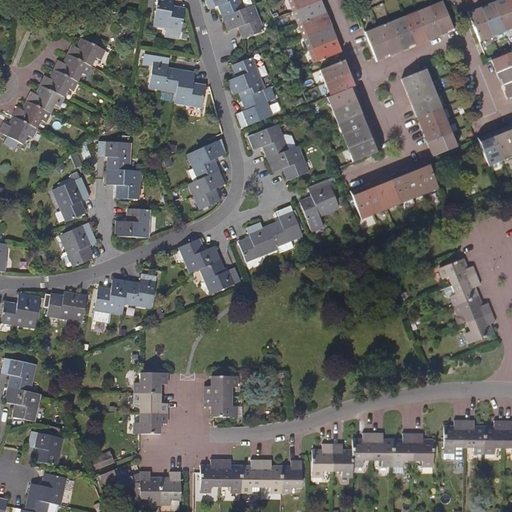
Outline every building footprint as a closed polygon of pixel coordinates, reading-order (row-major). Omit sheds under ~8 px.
[(172,8),(172,0),(158,0),(153,26),(180,31),(184,11),(183,10),(172,8)] [(237,0),(204,0),(208,10),(218,7),(222,18),(242,11),(237,0)] [(286,0),(292,12),(320,1),(320,0),(286,0)] [(507,36),(511,34),(511,11),(507,0),(498,0),(494,2),(506,32),(507,36)] [(292,12),(297,25),(326,13),(320,1),(292,12)] [(442,1),(429,6),(441,36),(454,31),(442,1)] [(493,37),(506,32),(494,2),(481,7),(493,37)] [(429,6),(416,11),(428,41),(441,36),(429,6)] [(480,42),(493,37),(481,7),(468,12),(469,15),(480,42)] [(261,33),(251,8),(242,11),(222,18),(228,33),(238,29),(242,41),(261,33)] [(416,11),(403,17),(415,46),(428,41),(416,11)] [(297,25),(302,38),(331,26),(326,13),(297,25)] [(403,17),(391,22),(403,51),(415,46),(403,17)] [(391,22),(378,27),(390,57),(403,51),(391,22)] [(302,38),(308,50),(336,39),(331,26),(302,38)] [(378,27),(365,32),(377,62),(390,57),(378,27)] [(308,50),(313,64),(338,54),(342,52),(336,39),(308,50)] [(76,48),(71,46),(67,54),(91,65),(95,57),(100,59),(104,51),(80,40),(76,48)] [(511,66),(511,51),(501,56),(491,60),(496,73),(511,66)] [(53,69),(53,71),(77,82),(81,73),(86,75),(91,65),(67,54),(62,63),(57,61),(53,69)] [(145,57),(144,64),(152,66),(152,68),(149,88),(176,93),(180,72),(167,70),(168,59),(154,57),(153,59),(145,57)] [(236,77),(227,80),(232,95),(238,93),(240,99),(260,91),(263,90),(250,58),(232,65),(236,77)] [(320,70),(325,83),(353,72),(349,59),(341,62),(320,70)] [(511,81),(511,66),(496,73),(501,85),(511,81)] [(431,82),(426,69),(401,79),(406,92),(431,82)] [(49,79),(44,76),(40,85),(64,96),(67,89),(72,91),(77,82),(53,71),(49,79)] [(194,75),(180,72),(176,93),(175,103),(202,108),(205,87),(192,85),(194,75)] [(325,83),(330,96),(355,86),(359,85),(353,72),(325,83)] [(511,81),(501,85),(507,99),(511,97),(511,81)] [(436,95),(431,82),(406,92),(411,105),(436,95)] [(25,100),(25,101),(49,113),(54,104),(58,107),(62,98),(39,86),(35,95),(30,92),(25,100)] [(327,97),(332,110),(360,99),(355,86),(330,96),(327,97)] [(270,117),(260,91),(240,99),(245,111),(236,114),(241,128),(270,117)] [(441,108),(436,95),(411,105),(417,118),(441,108)] [(332,110),(337,123),(366,112),(360,99),(332,110)] [(17,109),(13,118),(36,129),(41,120),(45,122),(49,113),(25,101),(21,110),(17,109)] [(446,121),(441,108),(417,118),(422,131),(446,121)] [(337,123),(342,136),(371,124),(366,112),(337,123)] [(8,126),(2,123),(0,128),(0,133),(23,145),(27,135),(32,138),(36,129),(13,118),(8,126)] [(451,133),(446,121),(422,131),(427,143),(451,133)] [(511,149),(511,123),(503,127),(511,149)] [(342,136),(347,149),(376,137),(371,124),(342,136)] [(262,147),(267,159),(286,151),(275,125),(247,137),(253,151),(262,147)] [(502,161),(511,157),(511,149),(503,127),(491,133),(502,161)] [(457,147),(451,133),(427,143),(432,157),(457,147)] [(489,167),(502,161),(491,133),(477,138),(489,167)] [(347,149),(352,162),(381,150),(376,137),(347,149)] [(187,153),(198,180),(217,173),(212,160),(226,155),(220,140),(187,153)] [(107,156),(107,168),(130,170),(130,142),(100,141),(99,156),(107,156)] [(307,173),(296,148),(286,151),(267,159),(272,173),(283,170),(287,181),(307,173)] [(426,194),(439,189),(427,160),(414,166),(426,194)] [(413,200),(426,194),(414,166),(401,171),(413,200)] [(138,198),(140,171),(130,170),(107,168),(107,184),(117,185),(116,197),(138,198)] [(400,205),(413,200),(401,171),(389,176),(400,205)] [(223,185),(217,173),(198,180),(188,185),(198,209),(218,201),(213,189),(223,185)] [(387,210),(400,205),(389,176),(376,181),(387,210)] [(67,220),(85,213),(80,201),(89,196),(80,177),(53,190),(67,220)] [(310,198),(299,203),(306,221),(307,222),(310,229),(324,224),(320,215),(338,208),(327,180),(306,188),(310,198)] [(375,215),(387,210),(376,181),(363,186),(375,215)] [(361,220),(375,215),(363,186),(350,192),(361,220)] [(280,224),(269,228),(277,250),(279,253),(294,247),(290,240),(302,235),(300,230),(302,229),(295,211),(292,212),(290,206),(276,212),(280,224)] [(117,221),(116,236),(148,237),(149,209),(128,208),(128,221),(117,221)] [(64,265),(68,267),(74,265),(74,266),(92,258),(87,246),(95,242),(87,223),(60,234),(68,252),(64,254),(62,259),(64,265)] [(246,262),(277,250),(269,228),(262,231),(260,224),(245,229),(248,236),(249,239),(238,244),(246,262)] [(178,248),(189,273),(189,272),(198,269),(218,261),(212,247),(202,251),(198,240),(178,248)] [(448,276),(452,286),(477,276),(473,266),(468,268),(466,269),(463,260),(440,269),(443,278),(448,276)] [(223,273),(218,261),(198,269),(209,295),(238,283),(232,270),(223,273)] [(139,285),(127,282),(124,303),(151,307),(156,277),(141,274),(139,285)] [(451,297),(455,307),(477,297),(474,288),(476,287),(480,285),(477,276),(452,286),(445,289),(449,298),(451,297)] [(110,312),(122,313),(124,303),(127,282),(112,280),(110,291),(98,289),(92,320),(108,323),(110,312)] [(63,298),(45,295),(45,299),(43,308),(48,309),(47,316),(82,321),(86,297),(64,294),(63,298)] [(39,307),(43,308),(45,299),(17,297),(17,307),(4,306),(3,325),(37,329),(39,307)] [(481,306),(477,297),(455,307),(458,316),(463,314),(467,323),(492,314),(487,304),(484,305),(481,306)] [(489,325),(495,323),(492,314),(467,323),(471,333),(466,335),(469,344),(493,334),(489,325)] [(10,376),(8,388),(28,393),(34,366),(4,359),(0,374),(10,376)] [(160,384),(161,384),(167,385),(167,374),(141,374),(140,384),(135,384),(135,394),(160,394),(160,384)] [(204,397),(230,398),(231,388),(235,388),(235,378),(211,378),(211,388),(210,388),(204,388),(204,397)] [(32,423),(38,396),(28,393),(8,388),(5,403),(15,406),(12,418),(32,423)] [(160,405),(160,394),(135,394),(135,405),(140,405),(140,414),(166,415),(166,405),(161,405),(160,405)] [(230,408),(230,398),(204,397),(204,408),(209,408),(211,408),(211,418),(214,418),(241,418),(241,408),(230,408)] [(159,425),(161,425),(166,425),(166,415),(140,414),(140,425),(134,425),(134,435),(139,435),(159,435),(159,425)] [(454,449),(463,449),(464,423),(454,423),(454,429),(444,429),(444,442),(443,453),(454,454),(454,449)] [(475,423),(464,423),(463,449),(474,449),(474,454),(484,454),(483,429),(474,429),(475,423)] [(494,429),(483,429),(484,454),(494,454),(494,449),(504,449),(504,423),(494,423),(494,429)] [(38,450),(35,462),(56,467),(61,440),(30,433),(27,447),(38,450)] [(363,461),(372,461),(373,435),(363,435),(363,441),(352,441),(352,452),(352,466),(362,466),(363,461)] [(382,466),(392,466),(393,442),(383,441),(383,435),(373,435),(372,461),(382,461),(382,466)] [(402,462),(413,462),(413,436),(403,435),(403,442),(393,442),(392,466),(393,467),(393,474),(402,474),(402,462)] [(423,436),(413,436),(413,462),(422,462),(422,467),(433,467),(432,442),(423,442),(423,436)] [(322,472),(331,472),(332,446),(322,446),(322,452),(312,452),(312,462),(312,476),(322,477),(322,472)] [(352,477),(352,466),(352,452),(342,452),(342,446),(332,446),(331,472),(341,472),(341,477),(352,477)] [(92,462),(95,471),(113,464),(110,455),(92,462)] [(210,487),(220,487),(221,461),(210,461),(210,465),(210,467),(200,467),(200,472),(200,492),(210,492),(210,487)] [(231,461),(221,461),(220,487),(230,487),(230,493),(240,493),(241,468),(230,468),(231,461)] [(250,468),(241,468),(240,493),(259,493),(259,488),(260,488),(261,462),(251,462),(250,468)] [(271,462),(261,462),(260,488),(271,488),(271,493),(281,493),(281,468),(271,468),(271,462)] [(281,468),(281,493),(290,493),(290,488),(301,488),(301,462),(291,462),(291,468),(281,468)] [(112,473),(98,479),(101,485),(115,480),(112,473)] [(149,479),(149,473),(139,473),(139,482),(136,482),(134,476),(120,481),(127,502),(139,502),(139,500),(149,500),(150,504),(159,504),(159,480),(149,479)] [(179,500),(179,473),(169,473),(169,478),(169,480),(159,480),(159,504),(169,504),(169,500),(179,500)] [(32,485),(28,499),(57,505),(59,506),(65,479),(45,474),(42,487),(32,485)] [(55,511),(57,505),(28,499),(25,511),(15,509),(14,511),(55,511)]
